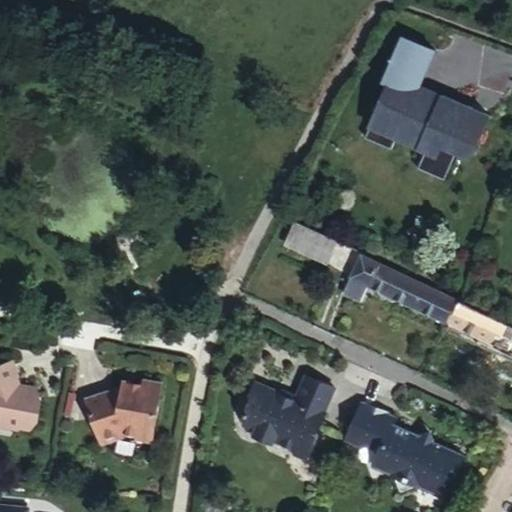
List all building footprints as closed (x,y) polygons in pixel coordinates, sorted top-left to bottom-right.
[(390,79),(365,133),(391,144),(396,133),(426,145),(417,163),(444,175),(457,145),(470,151),(489,110),(420,80),(436,44),(405,31),(384,77),(390,79)] [(338,238),(298,220),(287,245),(327,263),(338,238)] [(368,282),(446,317),(456,296),(422,281),(362,252),(351,275),(368,282)] [(361,297),(368,282),(351,275),(344,290),(361,297)] [(511,322),(456,296),(446,317),(451,320),(505,344),(511,347),(511,322)] [(505,344),(451,320),(448,327),(502,351),(505,344)] [(7,381),(17,378),(14,363),(0,367),(0,429),(15,433),(16,431),(30,433),(37,424),(40,404),(36,391),(11,386),(7,381)] [(335,392),(306,379),(295,403),(253,386),(244,406),(246,407),(240,425),(244,433),(254,437),(256,443),(267,448),(273,445),(289,452),(291,459),(305,465),(335,392)] [(111,390),(83,399),(98,446),(120,439),(135,442),(134,443),(150,445),(161,384),(140,380),(139,385),(122,383),(120,391),(111,390)] [(394,419),(360,403),(341,445),(372,459),(368,470),(387,479),(396,498),(415,491),(434,499),(442,480),(453,455),(432,446),(426,447),(418,444),(418,439),(391,428),(394,419)] [(427,434),(418,439),(418,444),(426,447),(432,446),(427,434)] [(453,455),(442,480),(451,483),(461,459),(453,455)]
